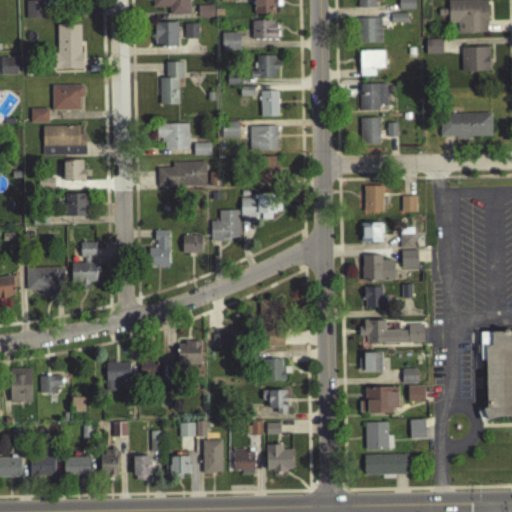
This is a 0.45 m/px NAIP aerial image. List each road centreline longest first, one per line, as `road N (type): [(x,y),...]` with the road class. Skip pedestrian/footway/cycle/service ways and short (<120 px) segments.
road 1 (residential): [(327,511),(316,0)]
road 2 (residential): [(0,349),(187,306),(322,249)]
road 3 (residential): [(123,324),(116,0)]
road 4 (residential): [(320,172),(511,166)]
road 5 (primary): [(511,507),(327,511)]
